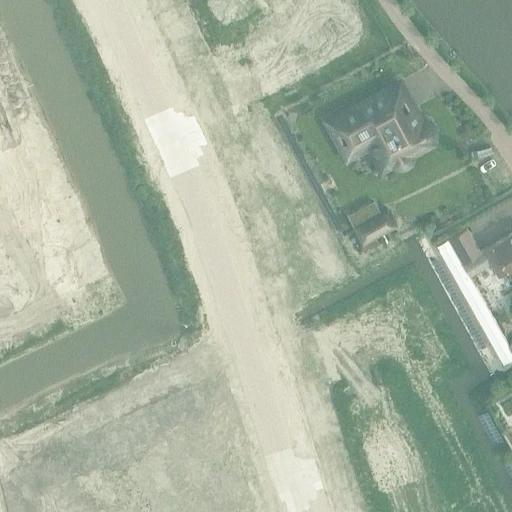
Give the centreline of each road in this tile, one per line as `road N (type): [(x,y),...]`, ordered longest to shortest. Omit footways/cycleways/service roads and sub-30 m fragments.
road 1 (residential): [(112,0),(230,299),(299,511)]
road 2 (unclassified): [(511,151),(386,0)]
